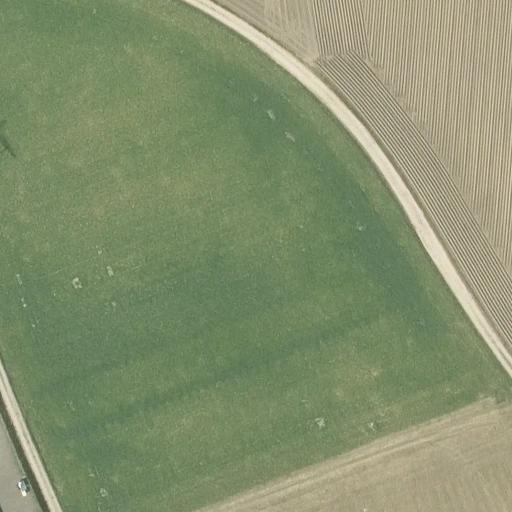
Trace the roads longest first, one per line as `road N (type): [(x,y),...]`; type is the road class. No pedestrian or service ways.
road 1 (track): [(201,0),(256,33),(318,90),(396,192),(511,372)]
road 2 (track): [(0,388),(52,511)]
